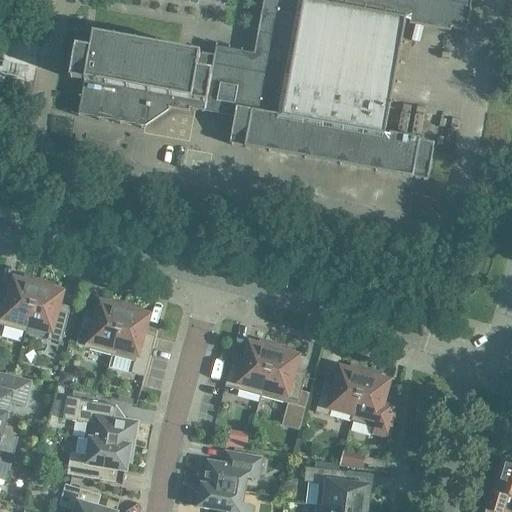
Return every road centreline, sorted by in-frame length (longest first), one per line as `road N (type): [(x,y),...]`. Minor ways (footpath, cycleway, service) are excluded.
road 1 (unknown): [(73,0),(49,48),(34,113),(46,136),(124,165),(406,228),(443,222),(452,211),(499,0)]
road 2 (residential): [(459,354),(215,277)]
road 3 (residential): [(157,511),(169,438),(215,277)]
road 4 (residential): [(215,277),(0,222)]
road 5 (residential): [(439,511),(459,354)]
